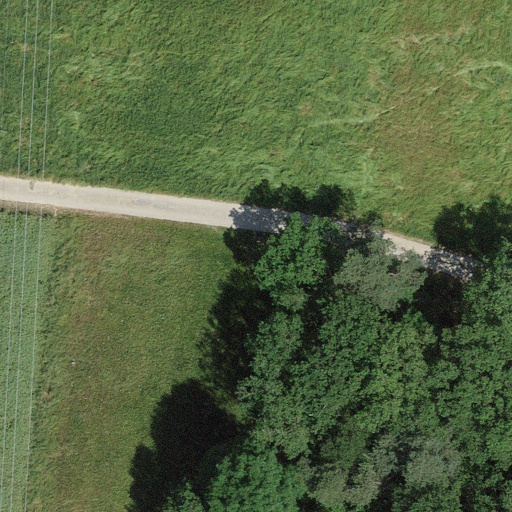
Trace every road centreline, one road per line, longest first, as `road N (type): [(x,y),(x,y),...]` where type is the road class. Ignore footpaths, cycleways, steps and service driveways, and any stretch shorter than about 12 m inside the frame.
road 1 (track): [(0,188),(338,230)]
road 2 (track): [(511,289),(338,230)]
